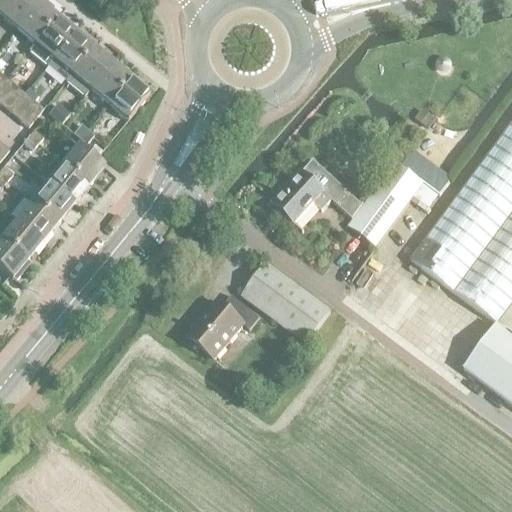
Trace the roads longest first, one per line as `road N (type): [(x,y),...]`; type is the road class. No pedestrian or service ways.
road 1 (unclassified): [(511,434),(169,174)]
road 2 (tertiary): [(0,387),(169,174)]
road 3 (tertiary): [(219,92),(251,102),(282,91),(300,63),(298,30)]
